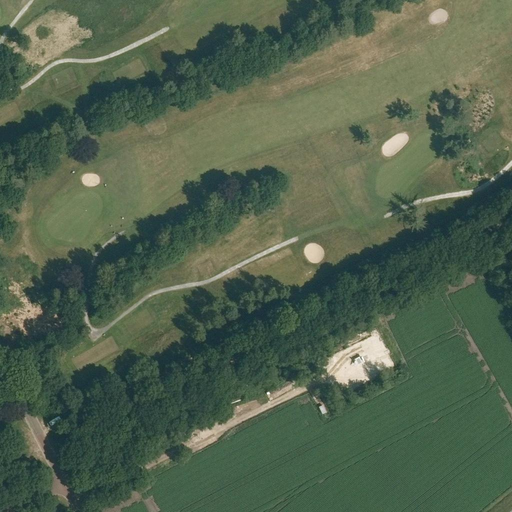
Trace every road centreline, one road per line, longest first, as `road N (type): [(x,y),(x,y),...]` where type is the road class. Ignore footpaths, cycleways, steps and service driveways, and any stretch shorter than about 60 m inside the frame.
road 1 (track): [(36,429),(192,359),(511,194)]
road 2 (track): [(511,218),(49,455)]
road 3 (tertiary): [(63,483),(0,354)]
